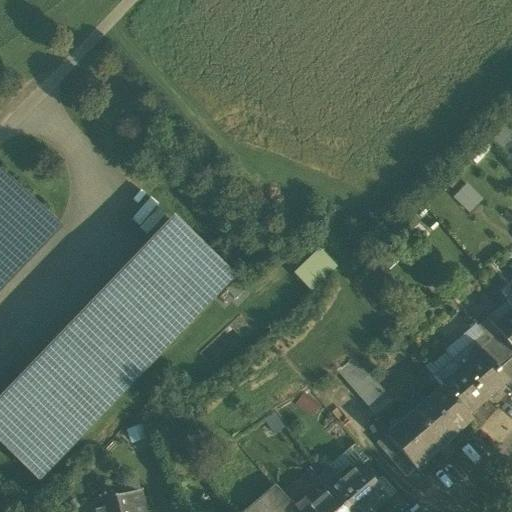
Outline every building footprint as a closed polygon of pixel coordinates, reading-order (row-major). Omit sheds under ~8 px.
[(511,131),(506,125),(490,139),(499,150),(511,138),(511,131)] [(0,172),(0,278),(53,223),(0,173),(0,172)] [(467,184),(452,199),(469,215),(483,201),(467,184)] [(0,412),(0,443),(38,480),(221,288),(232,278),(178,227),(0,412)] [(337,269),(319,250),(293,274),(311,293),(337,269)] [(245,290),(232,278),(221,288),(235,301),(245,290)] [(511,308),(506,302),(486,320),(497,332),(511,349),(511,308)] [(497,332),(486,320),(477,328),(482,333),(488,340),(497,332)] [(472,341),(482,333),(477,328),(474,325),(445,350),(446,352),(453,360),(473,343),(472,341)] [(511,349),(497,332),(488,340),(507,362),(511,358),(511,349)] [(498,370),(507,362),(488,340),(482,333),(472,341),(473,343),(474,342),(498,370)] [(473,343),(453,360),(487,398),(507,381),(498,370),(474,342),(473,343)] [(434,377),(453,360),(446,352),(427,369),(434,377)] [(338,372),(346,381),(362,366),(355,358),(338,372)] [(467,415),(487,398),(453,360),(434,377),(444,389),(467,415)] [(346,381),(353,390),(370,375),(362,366),(346,381)] [(353,390),(361,398),(377,384),(370,375),(353,390)] [(361,398),(368,407),(385,392),(377,384),(361,398)] [(471,420),(467,415),(444,389),(429,402),(432,405),(415,419),(412,416),(388,437),(387,436),(386,437),(414,470),(415,470),(416,469),(415,469),(438,449),(439,450),(448,442),(447,441),(471,420)] [(392,401),(385,392),(368,407),(376,415),(392,401)] [(321,405),(304,393),(295,406),(312,417),(321,405)] [(275,413),(263,420),(273,436),(285,429),(275,413)] [(142,425),(125,431),(130,446),(148,440),(142,425)] [(377,443),(406,477),(414,470),(386,437),(385,436),(377,443)] [(340,482),(359,466),(367,459),(356,447),(330,470),(340,482)] [(359,466),(340,482),(328,492),(345,511),(373,511),(388,500),(374,483),(359,466)] [(318,480),(328,492),(340,482),(330,470),(318,480)] [(93,505),(94,511),(145,511),(137,477),(110,486),(99,490),(103,502),(93,505)] [(374,483),(388,500),(396,493),(382,477),(374,483)] [(345,511),(328,492),(318,480),(309,488),(320,500),(305,511),(345,511)] [(295,511),(274,487),(245,511),(295,511)]
